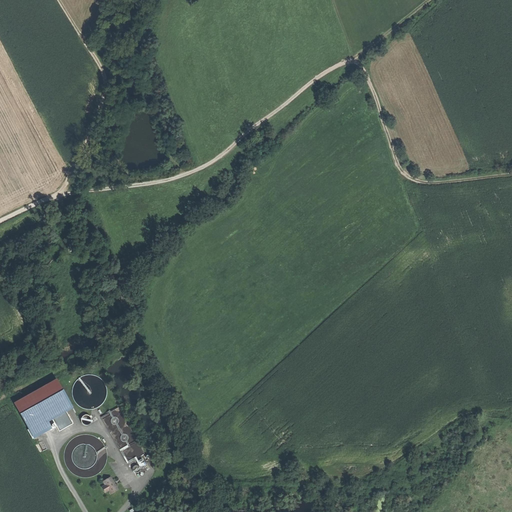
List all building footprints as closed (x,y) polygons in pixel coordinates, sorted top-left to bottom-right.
[(74,382),(74,393),(81,408),(97,407),(107,402),(106,390),(99,375),(88,376),(74,382)] [(57,379),(15,403),(34,439),(53,429),(49,422),(51,420),(53,423),(55,422),(53,419),(67,412),(73,408),(57,379)] [(60,431),(74,424),(67,412),(53,419),(55,422),(60,431)] [(109,412),(101,417),(119,447),(125,443),(124,441),(126,440),(109,412)] [(131,452),(124,455),(127,461),(136,456),(133,450),(130,451),(131,452)] [(109,491),(111,494),(118,490),(110,477),(103,481),(105,485),(102,487),(106,492),(109,491)]
